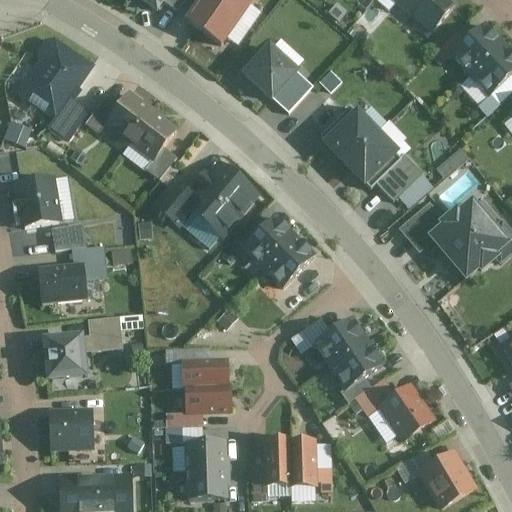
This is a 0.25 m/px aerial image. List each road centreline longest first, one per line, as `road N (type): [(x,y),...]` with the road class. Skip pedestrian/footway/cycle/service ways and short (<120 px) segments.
road 1 (residential): [(53,0),(217,115),(326,217),(439,366),(511,488)]
road 2 (residential): [(0,264),(22,402),(28,511)]
